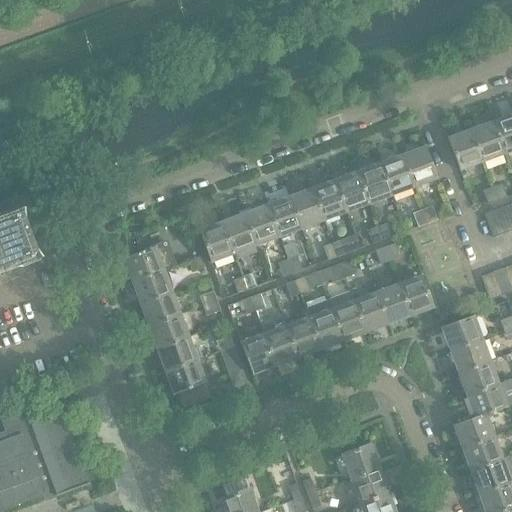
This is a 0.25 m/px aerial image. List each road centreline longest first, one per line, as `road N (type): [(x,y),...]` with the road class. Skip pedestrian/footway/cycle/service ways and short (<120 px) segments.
road 1 (residential): [(152,459),(64,227),(511,64)]
road 2 (residential): [(446,511),(403,395),(366,381),(152,459)]
